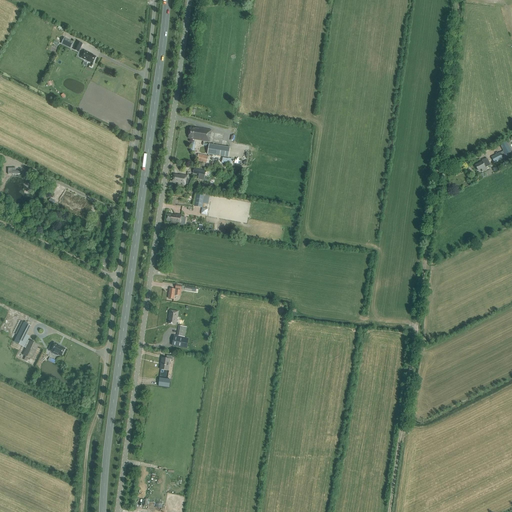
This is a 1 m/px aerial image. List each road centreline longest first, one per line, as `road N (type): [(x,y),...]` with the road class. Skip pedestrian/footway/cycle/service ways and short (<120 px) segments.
road 1 (unclassified): [(116,511),(189,0)]
road 2 (unclassified): [(389,511),(460,0)]
road 3 (primary): [(102,511),(166,0)]
road 4 (unclassified): [(154,0),(104,377)]
road 5 (track): [(104,377),(82,511)]
